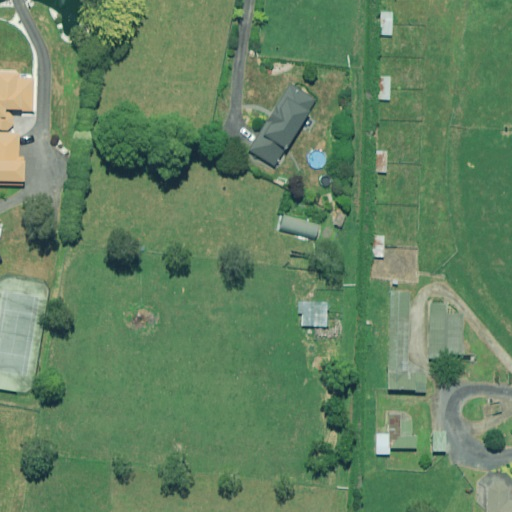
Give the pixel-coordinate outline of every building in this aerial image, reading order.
[(395,12),(384,12),(383,35),(394,35),(395,12)] [(0,181),(26,183),(27,156),(21,156),(22,131),(13,131),(13,117),(8,117),(8,110),(34,111),(34,84),(20,84),(21,70),(0,69),(0,181)] [(391,79),(381,79),(381,99),(391,100),(391,79)] [(318,98),(292,83),(252,150),(277,165),(318,98)] [(391,155),(378,156),(379,172),(392,172),(391,155)] [(322,223),(286,214),(281,234),(317,243),(322,223)] [(386,237),(376,237),(375,257),(386,257),(386,237)] [(413,293),(393,292),(390,391),(424,392),(425,374),(410,373),(413,293)] [(448,305),(433,304),(430,358),(449,359),(449,354),(463,355),(464,316),(448,315),(448,305)] [(431,404),(430,395),(404,397),(405,406),(431,404)] [(391,434),(391,448),(392,448),(419,448),(419,436),(415,436),(416,421),(404,421),(404,414),(392,413),(391,434)] [(447,451),(447,432),(435,432),(435,451),(447,451)] [(391,448),(391,434),(379,434),(379,454),(391,454),(391,448)] [(511,511),(511,480),(480,480),(480,503),(490,511),(511,511)]
